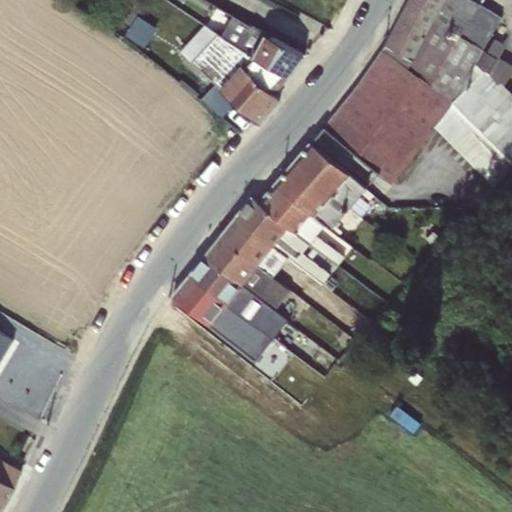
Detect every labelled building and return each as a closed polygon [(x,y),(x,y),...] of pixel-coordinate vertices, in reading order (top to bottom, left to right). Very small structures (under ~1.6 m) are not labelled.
[(408,0),(381,50),(453,100),(511,161),(511,93),(503,85),(511,73),(511,65),(500,58),(506,45),(494,38),(486,53),(481,50),(461,36),(435,18),(443,0),(408,0)] [(479,4),(473,0),(443,0),(435,18),(461,36),(479,4)] [(479,4),(461,36),(481,50),(502,17),(479,4)] [(232,15),(221,35),(288,76),(304,54),(232,15)] [(137,17),(125,35),(143,47),(156,28),(137,17)] [(192,60),(217,33),(203,24),(180,52),(192,60)] [(217,33),(192,60),(190,62),(214,84),(235,103),(257,123),(279,99),(273,93),(288,76),(221,35),(217,33)] [(511,161),(453,100),(381,50),(324,127),(391,183),(435,128),(492,185),(511,167),(511,161)] [(214,84),(200,99),(222,117),(235,103),(214,84)] [(311,142),(295,160),(349,207),(365,188),(311,142)] [(295,160),(275,184),(325,223),(331,227),(349,207),(295,160)] [(275,184),(259,202),(310,242),(337,264),(344,256),(315,234),(325,223),(275,184)] [(252,197),(236,217),(287,257),(302,268),(321,283),(329,273),(302,251),(310,242),(259,202),(252,197)] [(236,217),(221,236),(272,276),(287,257),(236,217)] [(221,236),(204,256),(274,311),(290,291),(272,276),(221,236)] [(204,256),(189,275),(273,339),(287,321),(274,311),(204,256)] [(321,283),(302,268),(291,280),(311,296),(315,292),(335,309),(343,300),(321,283)] [(273,339),(189,275),(172,296),(256,360),(273,339)] [(0,360),(13,339),(0,331),(0,360)] [(305,364),(294,378),(328,408),(340,395),(305,364)] [(0,511),(14,487),(21,471),(0,459),(0,511)]
